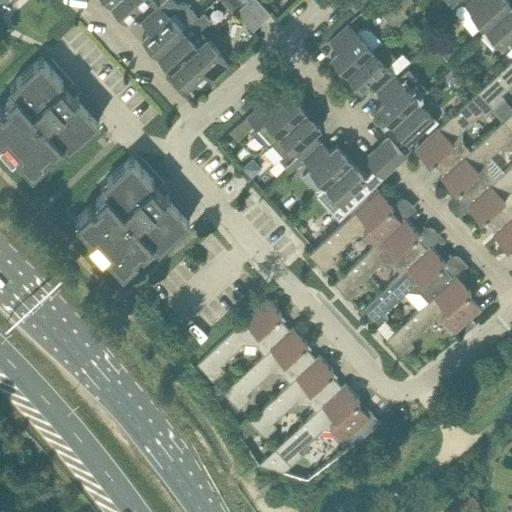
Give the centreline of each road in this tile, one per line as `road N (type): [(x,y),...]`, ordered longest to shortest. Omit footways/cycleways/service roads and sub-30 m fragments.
road 1 (residential): [(511,310),(423,384),(391,391),(183,183),(170,146)]
road 2 (primary): [(201,511),(97,370),(0,271)]
road 3 (primary): [(0,355),(132,511)]
road 4 (residential): [(511,294),(394,166)]
road 5 (residential): [(84,0),(197,122)]
road 6 (residential): [(170,146),(143,146),(59,50)]
road 7 (residential): [(375,145),(286,42)]
